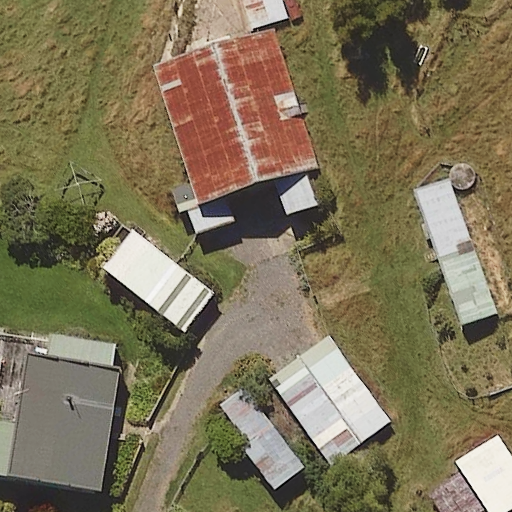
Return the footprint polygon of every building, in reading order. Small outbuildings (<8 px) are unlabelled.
[(245,0),(252,28),(287,20),(282,0),(245,0)] [(190,182),(171,188),(179,214),(187,212),(195,236),(234,223),(225,195),(274,179),(286,217),(318,206),(306,170),(318,166),(275,31),(154,70),(190,182)] [(498,314),(450,181),(415,194),(464,326),(498,314)] [(212,296),(133,232),(103,269),(183,333),(212,296)] [(26,355),(15,353),(12,374),(23,375),(15,428),(0,425),(0,477),(99,493),(122,348),(30,333),(26,355)] [(391,422),(328,338),(272,380),(283,395),(262,411),(245,388),(215,410),(274,489),(322,453),(331,466),(391,422)] [(511,459),(499,438),(458,464),(462,472),(429,493),(440,511),(483,511),(487,510),(487,511),(508,511),(511,510),(511,459)]
